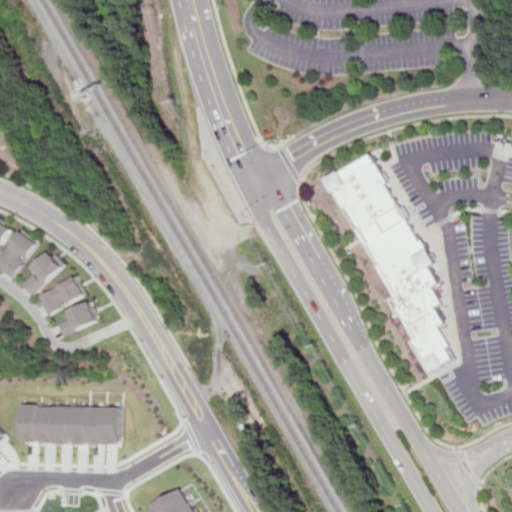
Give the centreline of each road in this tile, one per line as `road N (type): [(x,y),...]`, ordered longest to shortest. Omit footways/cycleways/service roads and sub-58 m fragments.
road 1 (tertiary): [(0,191),(69,232),(113,275),(196,409)]
road 2 (primary): [(257,180),(272,235),(374,412)]
road 3 (residential): [(257,180),(375,118),(474,101)]
road 4 (residential): [(209,432),(107,484),(35,479),(10,503)]
road 5 (primary): [(368,353),(285,207),(257,180)]
road 6 (primary): [(257,180),(223,110),(196,25)]
